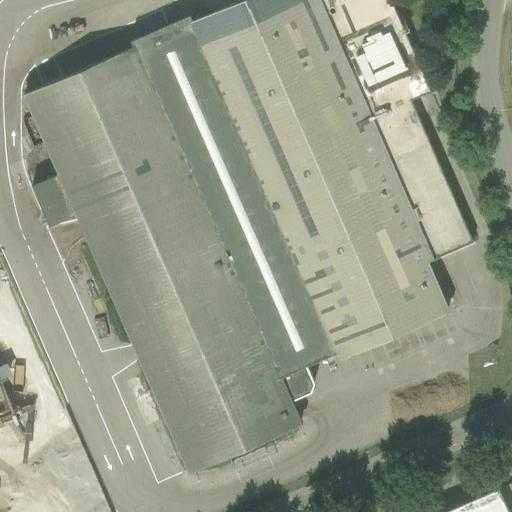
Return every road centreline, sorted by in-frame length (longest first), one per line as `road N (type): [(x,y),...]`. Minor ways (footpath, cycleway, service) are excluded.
road 1 (tertiary): [(270,511),(511,408)]
road 2 (unclassified): [(511,182),(489,88),(495,0)]
